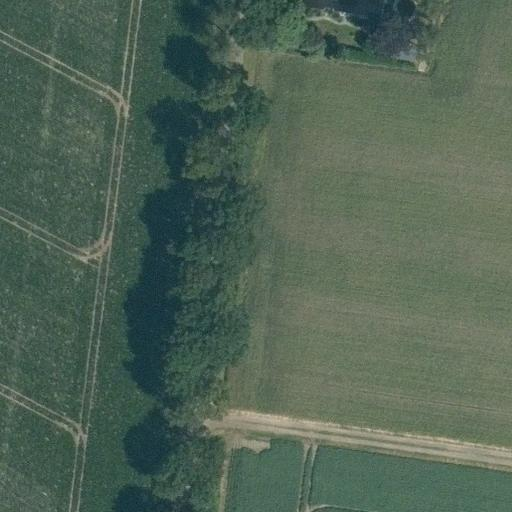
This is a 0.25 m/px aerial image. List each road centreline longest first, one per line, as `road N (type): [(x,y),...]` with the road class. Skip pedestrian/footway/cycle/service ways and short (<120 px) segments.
road 1 (unclassified): [(178,511),(241,0)]
road 2 (track): [(189,417),(511,460)]
